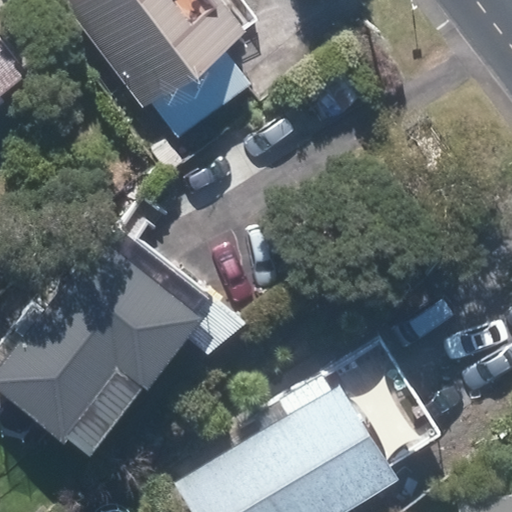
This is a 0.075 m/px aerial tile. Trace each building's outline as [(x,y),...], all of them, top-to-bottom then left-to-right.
[(149,80),(165,100),(155,107),(169,125),(234,76),(206,38),(228,23),(210,0),(53,0),(127,96),(149,80)] [(0,72),(10,65),(0,51),(0,72)] [(81,224),(0,331),(0,390),(49,428),(98,362),(119,379),(194,281),(121,225),(107,242),(81,224)] [(274,405),(158,479),(179,511),(303,511),(376,466),(372,459),(427,424),(366,328),(266,392),(274,405)] [(511,511),(511,485),(445,492),(447,511),(511,511)]
